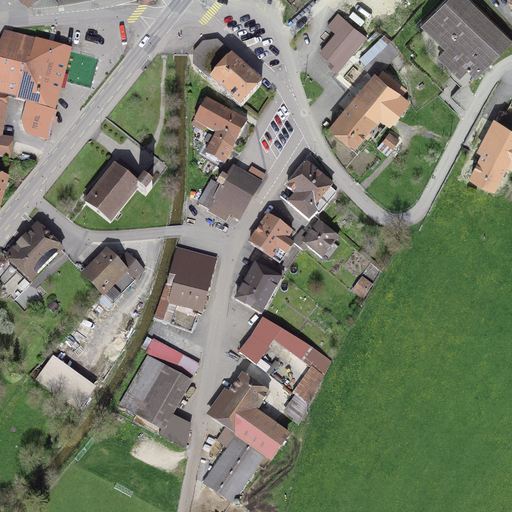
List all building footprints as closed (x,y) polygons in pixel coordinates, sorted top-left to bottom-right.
[(465,66),(476,78),(511,40),(470,0),(444,0),(421,24),(446,48),(438,56),(457,75),(465,66)] [(337,72),(366,37),(339,15),(329,26),(337,33),(320,52),(332,62),(329,65),(337,72)] [(26,69),(16,99),(40,105),(54,109),(62,80),(70,50),(9,33),(2,60),(26,69)] [(203,43),(194,52),(193,65),(209,79),(241,108),(263,84),(231,55),(217,41),(210,42),(203,43)] [(397,54),(388,45),(365,67),(373,76),(397,54)] [(0,59),(0,94),(8,96),(16,99),(26,69),(2,60),(0,59)] [(364,93),(361,90),(330,126),(353,146),(379,115),(389,123),(407,102),(401,97),(406,91),(383,71),(364,93)] [(0,157),(9,159),(12,141),(0,139),(8,96),(0,94),(0,157)] [(215,138),(232,148),(246,123),(206,100),(192,125),(204,131),(206,128),(217,134),(215,138)] [(54,109),(40,105),(38,118),(32,133),(45,138),(51,121),(54,109)] [(511,167),(511,116),(504,112),(482,153),(479,152),(477,155),(481,157),(471,175),(494,187),(505,164),(511,167)] [(398,141),(389,134),(377,147),(387,155),(398,141)] [(232,149),(232,148),(215,138),(209,135),(208,135),(205,141),(211,144),(206,154),(224,164),(232,149)] [(319,214),(336,194),(330,188),(332,186),(306,165),(287,188),(296,195),(288,204),(309,221),(317,213),(319,214)] [(110,224),(137,190),(146,196),(152,188),(144,181),(140,186),(115,167),(95,192),(92,190),(84,199),(87,202),(85,204),(110,224)] [(239,219),(265,176),(252,168),(246,177),(234,169),(227,180),(222,177),(217,185),(211,181),(198,204),(226,221),(230,214),(239,219)] [(276,212),(272,219),(284,227),(288,221),(276,212)] [(269,217),(250,244),(279,264),(291,246),(287,243),(293,235),(291,233),(291,232),(284,227),(272,219),(269,217)] [(321,222),(308,238),(304,244),(306,246),(321,258),(337,238),(325,229),(327,227),(321,222)] [(0,288),(14,301),(30,285),(26,282),(28,279),(30,281),(61,250),(37,226),(7,258),(6,257),(0,262),(0,280),(4,284),(0,288)] [(292,242),(303,251),(306,246),(304,244),(308,238),(301,231),(292,242)] [(177,306),(175,311),(196,319),(198,314),(192,313),(193,310),(202,312),(216,260),(177,250),(167,285),(161,301),(170,304),(177,306)] [(118,264),(107,252),(84,276),(103,294),(104,293),(113,302),(134,282),(124,273),(125,271),(118,264)] [(125,271),(124,273),(134,282),(135,281),(134,280),(144,270),(128,255),(118,264),(125,271)] [(260,257),(236,301),(261,315),(284,273),(260,257)] [(363,297),(368,290),(359,283),(354,290),(363,297)] [(154,320),(170,325),(175,311),(177,306),(170,304),(161,301),(154,320)] [(191,333),(196,319),(175,311),(170,325),(191,333)] [(312,368),(293,394),(296,397),(308,405),(331,361),(307,346),(307,345),(263,320),(251,340),(239,353),(256,365),(273,341),(312,368)] [(199,365),(147,338),(142,347),(147,350),(146,353),(192,378),(199,365)] [(159,435),(186,448),(190,430),(168,420),(191,382),(148,357),(120,405),(162,430),(159,435)] [(93,390),(53,360),(37,381),(78,411),(93,390)] [(213,419),(226,428),(237,436),(229,449),(204,484),(231,503),(264,455),(270,459),(287,435),(255,413),(268,394),(243,376),(213,419)] [(286,412),(300,421),(309,406),(308,405),(296,397),(286,412)] [(229,449),(237,436),(226,428),(217,441),(229,449)]
